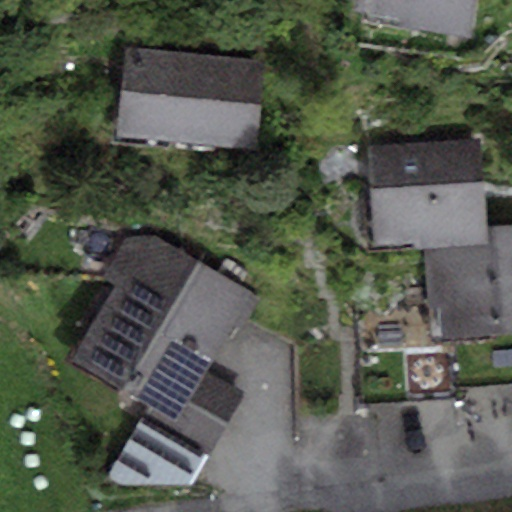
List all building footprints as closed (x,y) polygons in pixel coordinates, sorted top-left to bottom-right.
[(360,0),(359,12),(368,13),(367,24),(473,39),(478,0),(360,0)] [(257,148),(265,58),(126,45),(117,135),(257,148)] [(375,251),(426,248),(489,244),(488,226),(483,139),(369,145),(375,251)] [(511,224),(488,226),(489,244),(426,248),(431,339),(511,333),(511,224)] [(261,297),(156,236),(120,237),(94,282),(113,293),(72,364),(128,396),(121,407),(142,419),(205,455),(213,460),(251,394),(217,374),(261,297)] [(190,485),(205,455),(142,419),(111,476),(125,487),(190,485)]
